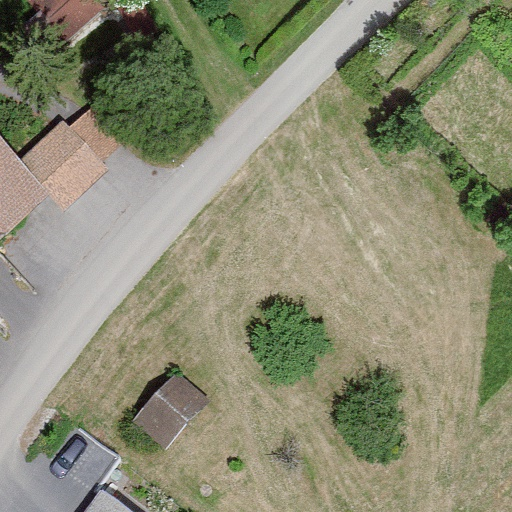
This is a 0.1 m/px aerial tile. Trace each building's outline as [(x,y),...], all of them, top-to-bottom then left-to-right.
[(85,34),(101,0),(36,0),(32,9),(85,34)] [(40,126),(0,165),(0,168),(46,216),(88,175),(40,126)] [(0,182),(0,216),(17,201),(0,182)] [(185,401),(158,376),(112,426),(139,451),(185,401)] [(132,511),(95,486),(77,511),(132,511)]
